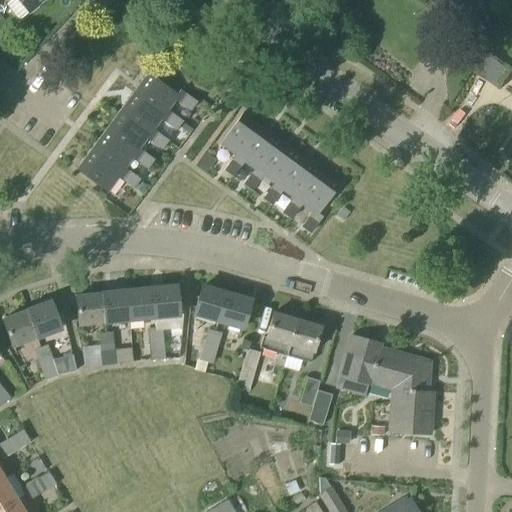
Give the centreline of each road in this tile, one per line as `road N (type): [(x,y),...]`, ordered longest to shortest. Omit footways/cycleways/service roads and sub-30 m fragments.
road 1 (residential): [(482,333),(244,260),(150,242),(0,245)]
road 2 (tertiary): [(511,213),(227,0)]
road 3 (residential): [(474,511),(482,333)]
